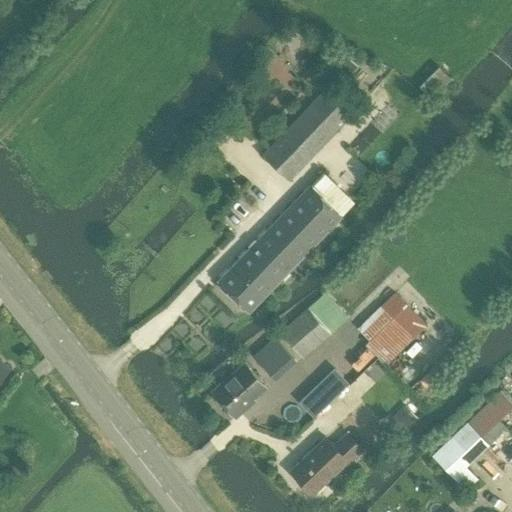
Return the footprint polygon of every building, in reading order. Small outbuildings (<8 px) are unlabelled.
[(290,180),(353,113),(327,88),(263,155),(290,180)] [(279,280),(294,265),(342,215),(311,185),(219,281),(249,311),(279,280)] [(303,358),(348,318),(326,292),(280,332),(303,358)] [(390,365),(428,329),(395,294),(357,330),(390,365)] [(0,359),(0,378),(9,368),(0,359)] [(247,404),(267,387),(246,363),(213,392),(236,418),(249,406),(247,404)] [(332,400),(316,385),(298,402),(314,417),(332,400)] [(481,437),(499,420),(511,406),(511,399),(502,389),(467,423),(481,437)] [(488,444),(506,427),(499,420),(481,437),(467,423),(433,457),(458,482),(470,471),(465,467),(488,444)] [(348,462),(362,449),(347,433),(334,446),(327,437),(292,470),(314,493),(347,461),(348,462)]
